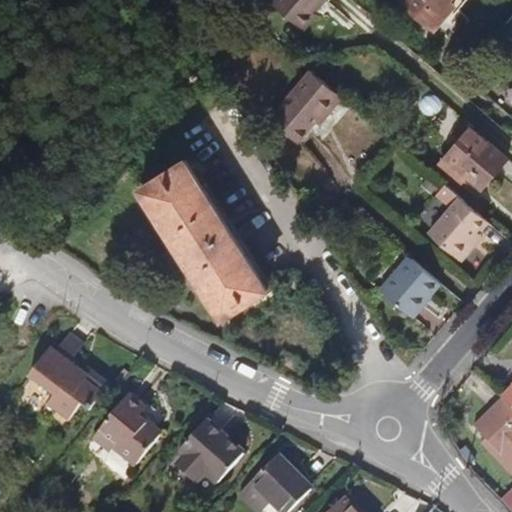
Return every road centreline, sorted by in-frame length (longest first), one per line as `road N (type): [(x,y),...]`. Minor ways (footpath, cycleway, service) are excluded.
road 1 (unclassified): [(0,253),(56,275),(148,338),(274,401),(390,430)]
road 2 (residential): [(390,430),(511,292)]
road 3 (unknown): [(511,154),(392,45)]
